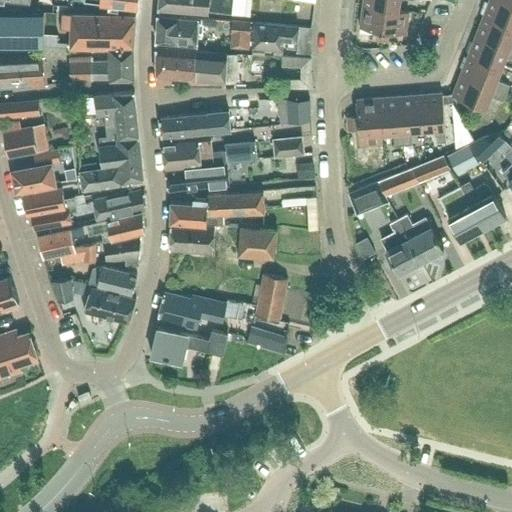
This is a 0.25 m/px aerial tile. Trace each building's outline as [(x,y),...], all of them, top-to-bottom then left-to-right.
[(250,0),(159,0),(159,6),(232,13),(249,14),(250,0)] [(362,0),(362,3),(385,7),(397,8),(398,0),(362,0)] [(487,0),(482,14),(511,25),(511,3),(504,0),(487,0)] [(380,40),(385,7),(362,3),(359,27),(375,29),(373,39),(380,40)] [(385,7),(380,40),(386,41),(388,30),(404,33),(408,10),(397,8),(385,7)] [(0,44),(43,44),(43,10),(0,10),(0,44)] [(71,32),(89,32),(89,27),(110,27),(111,24),(115,24),(115,27),(134,27),(135,13),(71,12),(71,26),(71,32)] [(156,13),(155,40),(199,42),(200,15),(156,13)] [(511,38),(511,39),(511,36),(511,25),(482,14),(474,34),(511,49),(511,38)] [(252,20),(232,18),(231,32),(251,33),(252,20)] [(283,48),(284,37),(297,38),(297,26),(254,22),(252,47),(283,48)] [(89,32),(71,32),(70,46),(108,46),(132,45),(134,27),(115,27),(115,24),(111,24),(110,27),(89,27),(89,32)] [(297,26),(297,38),(311,39),(312,27),(297,26)] [(511,49),(474,34),(467,53),(501,66),(505,55),(511,57),(511,49)] [(132,45),(108,46),(108,51),(108,59),(90,60),(90,56),(68,57),(69,79),(133,76),(132,45)] [(155,58),(155,62),(155,77),(221,81),(222,52),(177,49),(155,48),(155,58)] [(459,74),(506,92),(509,83),(496,78),(501,66),(467,53),(459,74)] [(29,55),(0,57),(0,86),(31,84),(40,83),(37,55),(29,55)] [(285,90),(308,90),(309,58),(279,57),(279,68),(297,69),(297,79),(285,79),(285,90)] [(506,92),(459,74),(451,94),(484,107),(490,94),(503,100),(506,92)] [(105,128),(106,134),(106,137),(116,136),(138,134),(134,89),(94,93),(96,112),(103,112),(105,128)] [(420,93),(422,129),(435,128),(436,142),(445,141),(441,91),(420,93)] [(451,101),(450,92),(442,93),(443,102),(451,101)] [(399,95),(402,145),(411,144),(410,130),(422,129),(420,93),(399,95)] [(380,120),(381,132),(392,131),(393,146),(402,145),(399,95),(378,96),(380,120)] [(346,123),(380,120),(378,96),(356,98),(357,115),(346,116),(346,123)] [(0,116),(39,113),(38,98),(0,101),(0,116)] [(304,111),(304,99),(285,100),(286,111),(304,111)] [(205,111),(205,110),(159,115),(161,135),(207,131),(205,111)] [(309,113),(289,114),(289,122),(309,121),(309,113)] [(7,156),(37,150),(32,124),(20,126),(19,120),(1,123),(7,156)] [(380,120),(346,123),(347,129),(358,128),(359,144),(382,143),(381,132),(380,120)] [(504,140),(496,131),(483,133),(473,139),(469,141),(483,160),(498,146),(504,140)] [(117,141),(99,144),(102,165),(118,163),(141,159),(138,134),(116,136),(117,141)] [(304,153),(302,134),(272,137),(274,156),(304,153)] [(200,163),(212,161),(211,150),(209,137),(197,138),(162,142),(165,167),(173,166),(173,162),(199,158),(200,163)] [(468,142),(446,154),(456,173),(478,161),(468,142)] [(511,160),(501,171),(509,179),(511,182),(511,148),(510,146),(505,153),(511,160)] [(60,160),(57,147),(30,153),(33,164),(9,169),(14,190),(57,180),(53,161),(60,160)] [(226,160),(224,148),(211,150),(212,161),(226,160)] [(419,181),(451,168),(443,154),(427,160),(411,166),(419,181)] [(118,163),(120,181),(130,180),(131,186),(142,183),(142,178),(143,178),(141,159),(118,163)] [(164,169),(167,189),(210,184),(210,185),(229,183),(227,162),(164,169)] [(99,185),(120,181),(118,163),(102,165),(96,166),(99,185)] [(82,187),(99,185),(96,166),(79,169),(82,187)] [(419,181),(411,166),(394,173),(377,180),(385,194),(419,181)] [(347,192),(354,211),(386,199),(377,180),(347,192)] [(468,180),(460,185),(482,229),(505,217),(492,192),(487,183),(483,181),(472,188),(468,181),(468,180)] [(29,212),(29,213),(67,204),(68,204),(76,202),(74,194),(66,196),(65,188),(62,189),(61,183),(21,192),(25,213),(29,212)] [(460,185),(438,196),(439,198),(460,240),(482,229),(460,185)] [(143,187),(93,198),(96,217),(145,206),(143,187)] [(171,201),(170,221),(214,224),(223,225),(223,212),(239,212),(265,210),(263,190),(207,192),(206,199),(193,198),(192,202),(171,201)] [(67,204),(29,213),(33,229),(72,220),(68,204),(67,204)] [(111,237),(143,229),(141,209),(86,223),(87,225),(89,233),(100,230),(102,238),(111,237)] [(406,213),(398,218),(420,261),(443,248),(425,215),(411,222),(406,213)] [(394,232),(380,239),(385,248),(398,272),(420,261),(398,218),(389,222),(394,232)] [(212,252),(214,224),(170,221),(168,249),(212,252)] [(237,254),(272,257),(274,228),(239,226),(237,254)] [(40,258),(74,251),(69,229),(35,237),(40,258)] [(124,264),(138,264),(140,232),(106,240),(104,260),(124,257),(124,264)] [(96,241),(84,244),(84,261),(96,261),(96,241)] [(136,272),(101,262),(91,265),(88,280),(130,291),(136,272)] [(278,319),(282,301),(286,277),(262,273),(260,283),(255,282),(250,303),(256,304),(254,314),(278,319)] [(0,308),(18,301),(8,275),(0,278),(0,308)] [(57,301),(71,297),(69,276),(49,280),(57,301)] [(126,320),(135,295),(89,284),(83,309),(126,320)] [(221,318),(225,302),(192,295),(191,299),(163,292),(160,305),(157,316),(196,326),(199,313),(221,318)] [(211,328),(209,337),(156,325),(150,353),(180,360),(184,344),(223,353),(227,333),(227,331),(211,328)] [(268,347),(271,334),(250,327),(246,340),(268,347)] [(0,377),(21,370),(19,364),(37,358),(28,330),(18,334),(16,328),(0,332),(0,377)] [(421,365),(406,427),(449,438),(451,428),(467,432),(465,442),(511,453),(511,401),(478,392),(481,380),(464,376),(421,365)]
